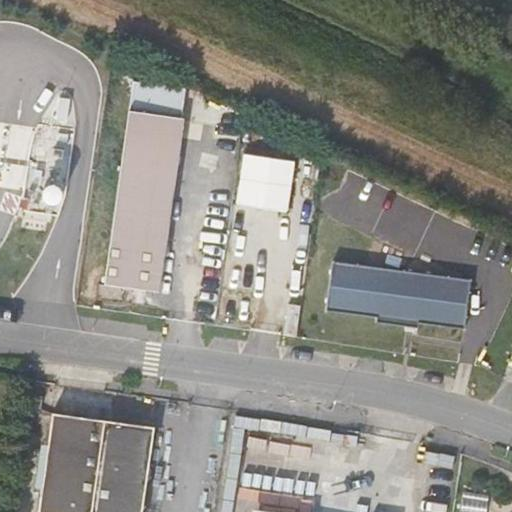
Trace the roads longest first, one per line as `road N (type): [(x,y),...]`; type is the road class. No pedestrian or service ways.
road 1 (unclassified): [(0,337),(391,395),(511,439)]
road 2 (unknown): [(204,148),(192,314),(206,368),(186,511)]
road 3 (unknown): [(481,426),(491,272)]
road 4 (unknown): [(425,511),(408,481),(321,470)]
